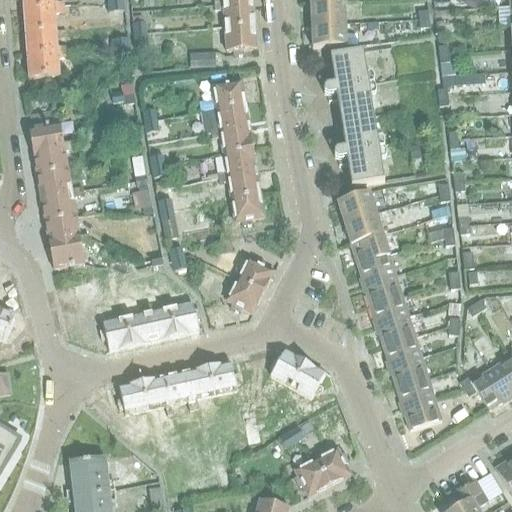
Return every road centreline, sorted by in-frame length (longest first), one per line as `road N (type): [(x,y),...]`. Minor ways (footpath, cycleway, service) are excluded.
road 1 (residential): [(278,331),(310,237),(278,0)]
road 2 (residential): [(67,380),(278,331)]
road 3 (residential): [(398,487),(346,366),(278,331)]
road 4 (residential): [(67,380),(46,344),(25,264),(0,241)]
road 5 (residential): [(0,225),(11,193),(0,85)]
road 6 (residential): [(26,511),(67,380)]
road 7 (residential): [(398,487),(511,422)]
